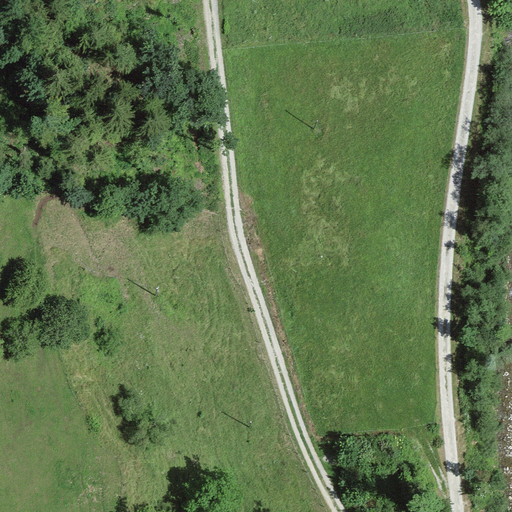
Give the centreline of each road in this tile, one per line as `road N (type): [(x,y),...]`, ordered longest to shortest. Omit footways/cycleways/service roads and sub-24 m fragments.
road 1 (track): [(201,0),(230,228),(265,351),(330,511)]
road 2 (track): [(463,511),(439,286),(475,22),(471,0)]
